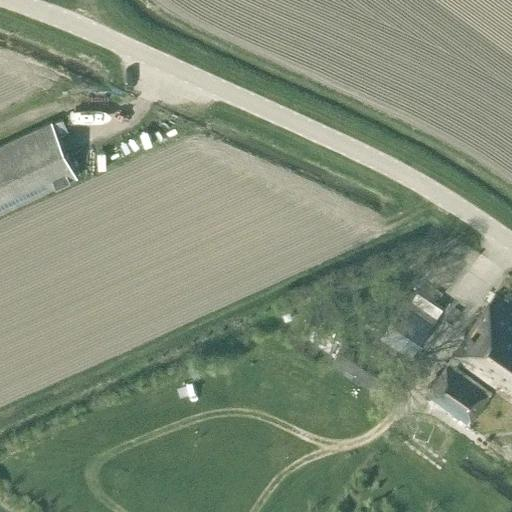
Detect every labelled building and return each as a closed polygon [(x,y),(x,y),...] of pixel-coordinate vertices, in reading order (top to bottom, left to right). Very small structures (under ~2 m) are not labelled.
[(0,144),(0,211),(78,175),(52,120),(0,144)] [(374,339),(407,361),(437,316),(404,294),(397,304),(401,307),(384,332),(380,329),(374,339)] [(511,305),(496,294),(426,392),(470,423),(494,389),(511,401),(511,305)] [(337,346),(308,327),(299,340),(328,359),(337,346)] [(419,413),(408,430),(429,443),(440,426),(419,413)]
